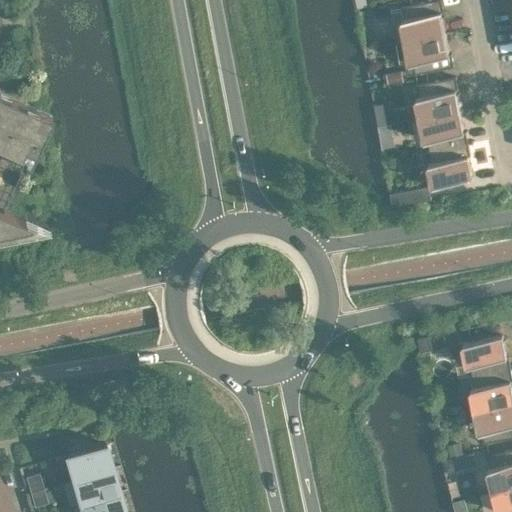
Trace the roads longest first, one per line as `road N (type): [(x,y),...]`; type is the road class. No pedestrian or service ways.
road 1 (primary): [(241,226),(198,0)]
road 2 (tertiary): [(511,219),(314,251)]
road 3 (tertiary): [(0,382),(191,351)]
road 4 (residential): [(511,183),(475,0)]
road 5 (tertiary): [(331,325),(511,288)]
road 6 (tertiary): [(178,282),(0,315)]
road 7 (primary): [(298,511),(271,381)]
